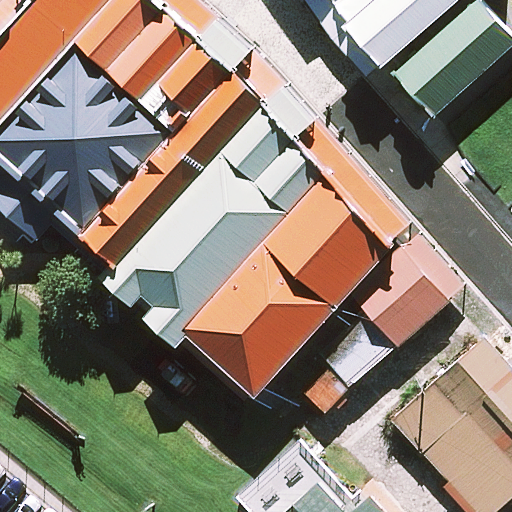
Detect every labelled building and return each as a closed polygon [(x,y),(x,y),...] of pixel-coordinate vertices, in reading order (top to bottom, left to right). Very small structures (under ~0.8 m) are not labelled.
[(48,0),(0,53),(0,142),(0,143),(92,43),(131,0),(48,0)] [(22,0),(0,25),(0,53),(48,0),(165,0),(179,12),(212,42),(247,73),(283,119),(299,134),(348,181),(396,242),(417,224),(275,59),(212,0),(22,0)] [(131,0),(92,43),(125,72),(179,12),(165,0),(131,0)] [(337,0),(304,0),(332,35),(376,81),(392,67),(356,27),(337,0)] [(387,0),(337,0),(356,27),(387,0)] [(468,0),(387,0),(356,27),(392,67),(468,0)] [(511,56),(511,29),(484,0),(403,74),(444,119),(511,56)] [(212,42),(179,12),(125,72),(157,102),(212,42)] [(247,73),(212,42),(157,102),(192,134),(247,73)] [(125,72),(92,43),(0,143),(100,234),(192,134),(157,102),(125,72)] [(139,267),(283,119),(247,73),(192,134),(100,234),(139,267)] [(283,119),(139,267),(122,285),(186,347),(204,329),(348,181),(299,134),(283,119)] [(396,242),(348,181),(204,329),(276,394),(359,299),(406,254),(396,242)] [(412,248),(458,301),(473,288),(427,235),(412,248)] [(458,301),(412,248),(406,254),(359,299),(404,350),(458,301)] [(511,374),(479,339),(429,385),(511,476),(511,374)] [(343,390),(323,371),(302,394),(322,413),(343,390)] [(470,511),(493,511),(511,495),(511,476),(429,385),(388,422),(470,511)] [(246,404),(220,403),(218,444),(244,445),(246,404)]
